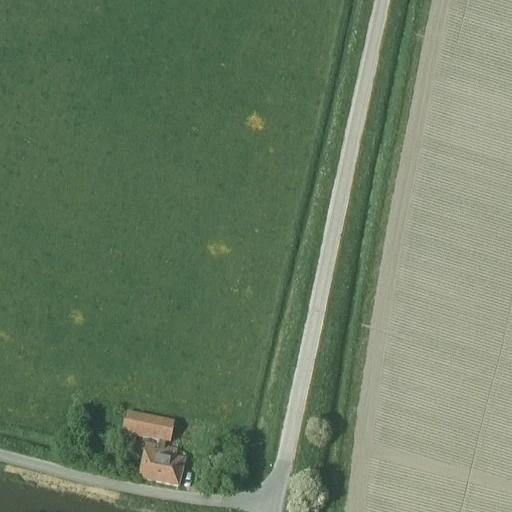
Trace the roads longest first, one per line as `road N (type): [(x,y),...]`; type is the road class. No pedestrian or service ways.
road 1 (unclassified): [(270,510),(380,0)]
road 2 (unclassified): [(270,510),(0,455)]
